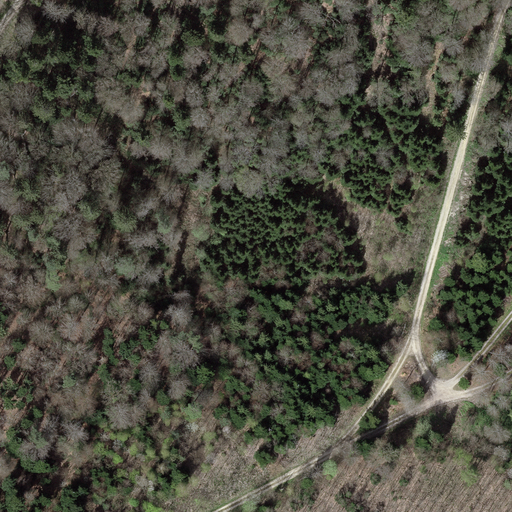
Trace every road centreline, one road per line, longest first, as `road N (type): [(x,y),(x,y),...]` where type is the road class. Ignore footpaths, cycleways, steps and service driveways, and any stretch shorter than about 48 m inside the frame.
road 1 (track): [(497,0),(453,100),(414,329),(442,395),(213,511)]
road 2 (track): [(414,329),(375,402),(335,450)]
